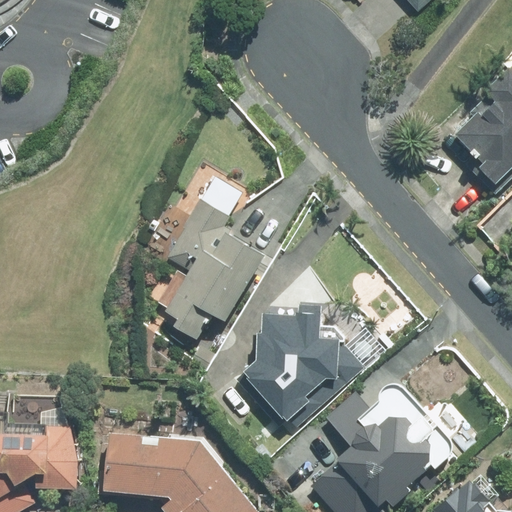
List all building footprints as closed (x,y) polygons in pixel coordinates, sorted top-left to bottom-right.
[(403,0),(414,12),(427,0),(403,0)] [(468,161),(498,191),(511,177),(511,66),(510,65),(483,92),(487,96),(467,116),(469,117),(452,135),(473,156),(468,161)] [(231,321),(271,255),(225,228),(231,217),(202,199),(184,228),(187,229),(169,257),(195,273),(171,310),(187,319),(182,327),(203,340),(219,313),(231,321)] [(299,426),(366,366),(328,323),(329,311),(305,310),(305,317),(270,315),(270,331),(264,330),(263,357),(238,379),(280,426),(290,417),(299,426)] [(207,369),(217,353),(203,344),(192,361),(207,369)] [(374,427),(356,443),(360,447),(315,486),(338,511),(390,511),(453,457),(397,393),(367,419),(374,427)] [(85,459),(63,395),(10,394),(9,410),(0,409),(0,511),(20,511),(38,502),(28,483),(45,474),(45,486),(84,488),(85,459)] [(265,511),(205,437),(118,429),(114,468),(99,467),(96,490),(166,496),(170,502),(168,505),(173,511),(265,511)] [(503,511),(479,484),(477,485),(474,481),(464,490),(462,489),(438,510),(439,511),(438,511),(503,511)]
